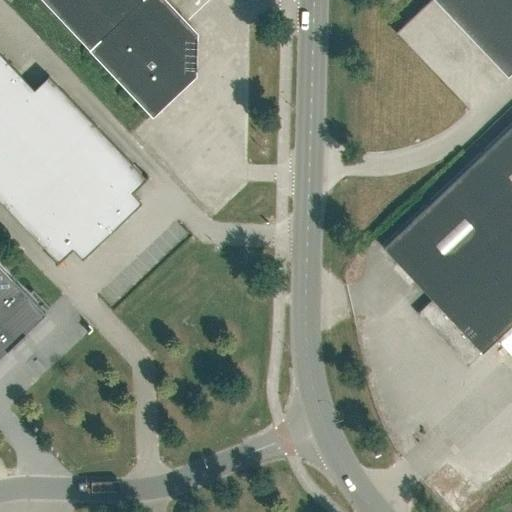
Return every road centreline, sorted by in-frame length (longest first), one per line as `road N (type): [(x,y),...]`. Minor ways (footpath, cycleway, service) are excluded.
road 1 (tertiary): [(319,422),(304,362),(313,0)]
road 2 (unclassified): [(0,492),(146,487),(319,422)]
